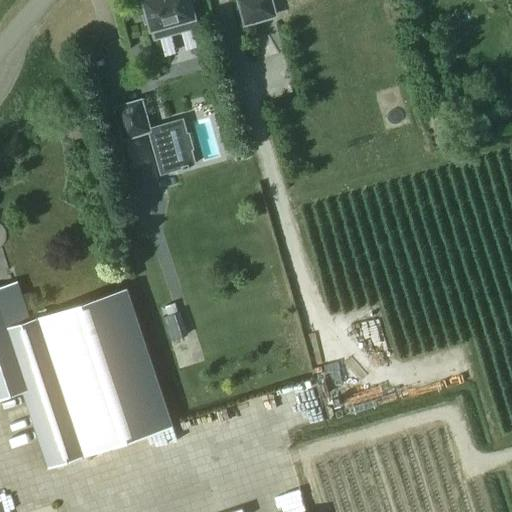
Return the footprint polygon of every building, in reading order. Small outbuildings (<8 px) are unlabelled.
[(198,26),(190,0),(144,0),(147,6),(142,7),(147,22),(151,21),(155,38),(198,26)] [(278,17),(273,0),(237,0),(244,26),(278,17)] [(150,129),(142,100),(116,107),(124,136),(150,129)] [(182,120),(150,129),(162,172),(194,163),(190,148),(192,148),(189,134),(186,134),(182,120)] [(0,398),(23,390),(48,466),(174,424),(128,287),(40,317),(31,292),(23,295),(18,281),(0,286),(0,398)] [(178,312),(168,315),(164,317),(172,341),(189,336),(181,311),(178,312)] [(236,440),(193,454),(197,466),(240,453),(236,440)]
